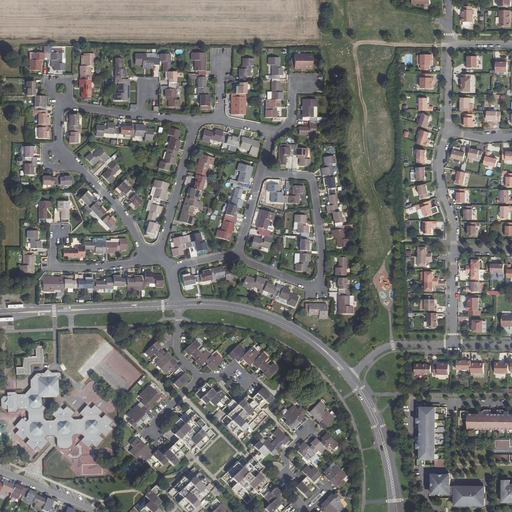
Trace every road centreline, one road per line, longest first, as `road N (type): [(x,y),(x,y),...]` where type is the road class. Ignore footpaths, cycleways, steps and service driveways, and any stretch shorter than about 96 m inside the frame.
road 1 (residential): [(260,174),(311,178),(320,282),(310,288),(237,254)]
road 2 (unclassified): [(0,313),(178,305)]
road 3 (unclassified): [(400,511),(382,426),(351,375)]
road 4 (residential): [(153,255),(196,120)]
road 5 (unclassified): [(347,379),(374,426),(391,511)]
road 6 (residential): [(59,232),(54,267),(153,255)]
road 7 (residential): [(153,255),(74,162)]
road 8 (unclassified): [(178,305),(248,310),(295,330)]
road 9 (residential): [(454,248),(439,175),(447,130)]
